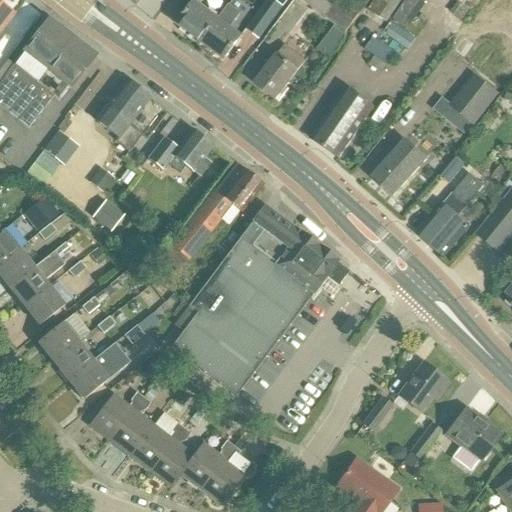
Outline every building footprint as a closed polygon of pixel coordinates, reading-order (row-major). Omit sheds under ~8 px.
[(177,26),(200,44),(218,20),(195,2),(196,0),(177,0),(176,2),(188,11),(177,26)] [(271,0),(269,0),(254,21),(248,28),(261,38),(283,9),(271,0)] [(271,0),(283,8),(288,0),(271,0)] [(349,0),(301,0),(345,33),(363,10),(349,0)] [(374,0),(368,11),(385,22),(399,0),(374,0)] [(460,0),(460,1),(473,9),(478,0),(460,0)] [(457,3),(450,13),(462,22),(470,12),(457,3)] [(0,6),(0,39),(5,32),(6,33),(7,32),(2,29),(12,16),(12,17),(13,16),(0,6)] [(218,20),(200,44),(224,61),(242,37),(229,28),(239,15),(228,7),(218,20)] [(24,53),(0,83),(0,106),(29,129),(53,97),(59,102),(69,89),(70,90),(95,57),(48,20),(37,34),(23,53),(24,53)] [(284,47),(255,85),(275,101),(276,100),(279,103),(289,90),(285,88),(305,63),(284,47)] [(474,77),(449,109),(474,129),(500,98),(496,95),(474,77)] [(139,115),(150,100),(127,81),(106,107),(106,108),(96,121),(110,132),(118,138),(116,142),(129,152),(142,135),(130,126),(139,115)] [(337,102),(311,140),(339,159),(365,121),(372,111),(364,105),(353,98),(345,92),(338,102),(337,102)] [(213,148),(192,132),(177,151),(164,140),(148,161),(162,172),(167,165),(179,175),(184,168),(192,174),(194,172),(200,177),(209,165),(203,160),(213,148)] [(58,134),(42,154),(64,168),(78,150),(58,134)] [(394,154),(372,178),(393,197),(415,173),(427,160),(421,155),(407,143),(406,142),(394,154)] [(461,172),(466,165),(456,157),(451,164),(440,177),(450,185),(461,172)] [(262,187),(237,167),(216,193),(215,192),(172,247),(188,260),(231,206),(241,214),(262,187)] [(102,194),(114,179),(100,169),(89,184),(102,194)] [(470,176),(453,195),(459,200),(467,206),(483,187),(470,176)] [(511,235),(511,190),(503,201),(496,195),(489,203),(499,210),(476,238),(497,255),(511,235)] [(443,206),(417,236),(443,259),(469,228),(457,218),(467,206),(459,200),(453,195),(443,206)] [(105,202),(91,219),(111,234),(124,217),(105,202)] [(28,222),(40,213),(35,207),(23,216),(28,222)] [(337,262),(264,207),(188,308),(197,314),(171,349),(236,398),(326,278),(338,286),(343,280),(348,272),(336,264),(337,262)] [(159,223),(160,235),(175,233),(173,221),(159,223)] [(38,235),(44,242),(55,233),(50,226),(38,235)] [(0,265),(19,251),(4,232),(0,234),(0,265)] [(53,253),(59,260),(70,251),(65,244),(53,253)] [(0,265),(0,278),(9,290),(34,270),(19,251),(0,265)] [(68,272),(74,279),(86,270),(80,263),(68,272)] [(9,290),(24,309),(49,289),(34,270),(9,290)] [(49,289),(24,309),(39,328),(64,308),(49,289)] [(82,309),(87,315),(99,306),(94,299),(82,309)] [(298,328),(310,333),(316,316),(304,312),(298,328)] [(103,335),(114,326),(109,319),(97,328),(103,335)] [(53,363),(78,343),(62,324),(37,344),(53,363)] [(131,346),(144,336),(136,327),(124,336),(131,346)] [(78,343),(53,363),(68,382),(93,362),(78,343)] [(115,345),(93,362),(68,382),(83,401),(108,381),(129,363),(115,345)] [(152,380),(160,369),(148,360),(140,371),(152,380)] [(422,364),(398,396),(421,414),(432,399),(437,402),(449,385),(445,382),(445,381),(422,364)] [(110,442),(143,399),(136,394),(131,401),(131,405),(128,408),(113,396),(89,427),(110,442)] [(110,442),(130,458),(153,427),(139,415),(141,413),(144,411),(150,404),(143,399),(110,442)] [(382,399),(363,425),(372,432),(392,407),(382,399)] [(501,436),(465,410),(445,436),(460,447),(461,446),(482,462),(501,436)] [(150,473),(183,429),(176,424),(171,432),(171,435),(168,438),(153,427),(130,458),(150,473)] [(420,461),(442,432),(432,425),(410,453),(420,461)] [(180,476),(193,457),(179,446),(181,443),(184,442),(190,435),(183,429),(150,473),(170,489),(180,476)] [(199,491),(233,448),(226,442),(220,450),(220,453),(218,456),(203,445),(193,457),(180,476),(199,491)] [(233,448),(199,491),(220,507),(244,476),(228,464),(230,461),(234,460),(240,453),(233,448)] [(334,487),(356,502),(349,511),(380,511),(397,488),(354,459),(334,487)] [(510,511),(511,511),(511,481),(497,491),(510,511)]
